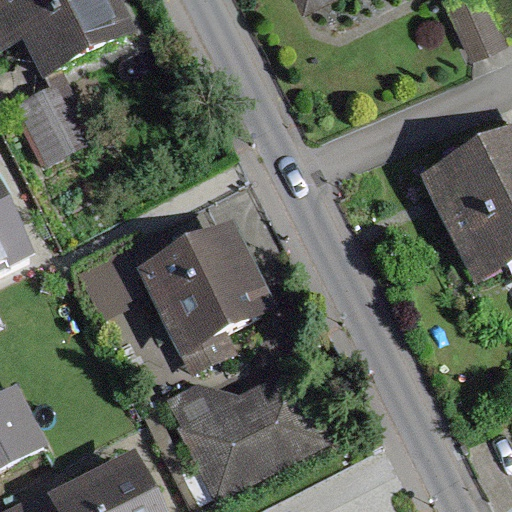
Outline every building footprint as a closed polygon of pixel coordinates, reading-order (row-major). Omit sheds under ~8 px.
[(154,52),(125,0),(0,0),(0,59),(45,34),(74,87),(23,116),(53,171),(102,144),(75,96),(154,52)] [(492,0),(470,0),(459,5),(481,56),(511,43),(492,0)] [(511,146),(434,182),(482,288),(511,274),(511,146)] [(0,285),(43,263),(0,184),(0,285)] [(281,320),(234,232),(138,280),(190,383),(237,362),(229,345),(281,320)] [(338,438),(302,377),(198,437),(233,498),(338,438)] [(20,399),(0,409),(0,467),(5,476),(49,454),(20,399)] [(172,511),(149,470),(74,511),(61,488),(18,511),(172,511)]
